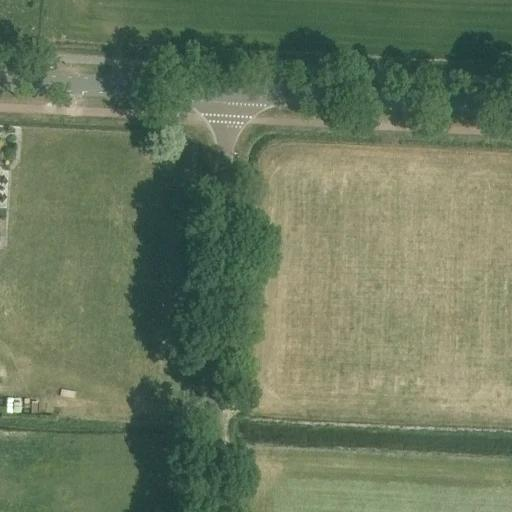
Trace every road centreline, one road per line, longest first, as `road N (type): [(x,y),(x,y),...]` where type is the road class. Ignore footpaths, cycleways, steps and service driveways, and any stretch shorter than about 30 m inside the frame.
road 1 (unclassified): [(208,511),(226,94)]
road 2 (tertiary): [(511,107),(226,94)]
road 3 (tertiary): [(226,94),(0,80)]
